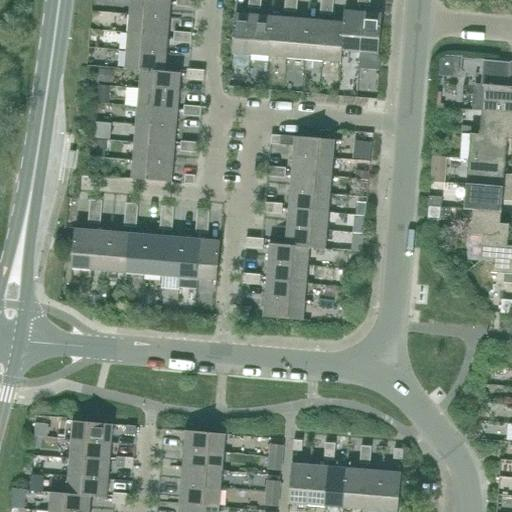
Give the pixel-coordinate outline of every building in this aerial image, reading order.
[(169,19),(171,1),(160,0),(130,0),(129,15),(169,19)] [(194,8),(194,0),(185,0),(185,7),(194,8)] [(260,10),(260,0),(248,0),(248,9),(260,10)] [(296,13),(297,1),(285,0),(284,12),(296,13)] [(332,16),(333,4),(321,3),(320,15),(332,16)] [(359,53),(363,13),(344,11),(343,23),(344,23),(342,41),(342,51),(359,53)] [(250,56),(254,15),(235,13),(231,54),(250,56)] [(380,29),(382,14),(363,13),(359,53),(378,54),(379,41),(380,29)] [(168,37),(169,19),(129,15),(127,33),(168,37)] [(268,57),(272,17),(254,15),(250,56),(268,57)] [(286,59),(290,18),(272,17),(268,57),(286,59)] [(304,60),(308,20),(290,18),(286,59),(304,60)] [(322,62),(326,21),(308,20),(304,60),(322,62)] [(344,23),(343,23),(326,21),(322,62),(341,63),(342,51),(342,41),(344,23)] [(182,43),(183,33),(174,32),(173,43),(182,43)] [(166,55),(168,37),(127,33),(126,51),(166,55)] [(191,34),(183,33),(182,43),(190,44),(191,34)] [(165,73),(165,72),(166,55),(126,51),(124,70),(140,71),(165,73)] [(511,87),(507,87),(509,66),(485,63),(483,85),(481,111),(511,113),(511,87)] [(196,70),(195,70),(187,70),(186,80),(195,80),(196,70)] [(203,81),(204,71),(196,70),(195,80),(203,81)] [(165,72),(165,73),(140,71),(139,89),(179,92),(181,74),(165,72)] [(178,110),(179,92),(139,89),(137,107),(178,110)] [(192,116),(192,106),(184,105),(183,116),(192,116)] [(200,117),(201,107),(192,106),(192,116),(200,117)] [(176,128),(178,110),(137,107),(136,125),(176,128)] [(511,113),(481,111),(479,135),(479,136),(507,138),(507,140),(511,139),(511,113)] [(175,146),(176,128),(136,125),(134,143),(175,146)] [(479,136),(479,135),(470,134),(470,135),(463,134),(461,156),(468,157),(468,160),(506,163),(507,140),(507,138),(479,136)] [(280,145),(281,136),(271,135),(270,144),(280,145)] [(333,159),(335,141),(281,136),(280,145),(293,146),(292,156),(333,159)] [(189,152),(189,142),(181,141),(180,152),(189,152)] [(197,153),(198,143),(189,142),(189,152),(197,153)] [(173,164),(175,146),(134,143),(133,161),(173,164)] [(332,177),(333,159),(292,156),(291,174),(332,177)] [(511,175),(505,175),(506,163),(468,160),(466,185),(511,188),(511,175)] [(172,183),(173,164),(133,161),(131,179),(172,183)] [(276,178),(277,168),(268,167),(267,177),(276,178)] [(285,179),(286,168),(277,168),(276,178),(285,179)] [(431,169),(430,182),(442,183),(443,175),(439,170),(431,169)] [(330,195),(332,177),(291,174),(289,192),(330,195)] [(195,185),(195,176),(185,175),(184,184),(195,185)] [(511,201),(511,188),(466,185),(463,211),(472,211),(472,210),(502,212),(503,200),(511,201)] [(329,213),(330,195),(289,192),(288,210),(329,213)] [(441,208),(442,198),(428,197),(428,206),(441,208)] [(102,202),(93,201),(89,200),(88,212),(101,213),(102,202)] [(273,214),(274,204),(265,203),(264,213),(273,214)] [(138,205),(129,204),(125,204),(124,215),(137,216),(138,205)] [(282,215),(283,204),(274,204),(273,214),(282,215)] [(440,220),(441,208),(428,206),(427,219),(440,220)] [(174,208),(165,207),(162,207),(161,218),(173,220),(174,208)] [(210,211),(201,210),(198,210),(197,222),(209,223),(210,211)] [(327,231),(329,213),(288,210),(286,228),(327,231)] [(500,223),(502,212),(472,210),(472,211),(470,236),(482,237),(481,248),(494,249),(495,236),(508,237),(509,224),(500,223)] [(100,225),(101,213),(88,212),(87,224),(100,225)] [(136,228),(137,216),(124,215),(123,227),(136,228)] [(172,231),(173,220),(161,218),(160,230),(172,231)] [(208,234),(209,223),(197,222),(196,233),(208,234)] [(353,223),(352,233),(362,234),(363,224),(353,223)] [(326,250),(327,231),(286,228),(285,246),(310,248),(310,249),(326,250)] [(90,271),(93,231),(75,229),(71,269),(90,271)] [(108,272),(111,232),(93,231),(90,271),(108,272)] [(126,274),(129,234),(111,232),(108,272),(126,274)] [(147,235),(129,234),(126,274),(144,275),(147,235)] [(165,237),(147,235),(144,275),(162,277),(165,237)] [(511,246),(507,246),(508,237),(495,236),(494,249),(481,248),(480,261),(492,263),(491,274),(504,275),(503,283),(511,284),(511,246)] [(180,279),(183,238),(165,237),(162,277),(180,279)] [(198,280),(201,240),(183,238),(180,279),(198,280)] [(254,249),(255,239),(246,238),(245,248),(254,249)] [(264,239),(255,239),(254,249),(263,250),(264,239)] [(217,282),(220,241),(201,240),(198,280),(217,282)] [(285,246),(269,244),(267,263),(308,266),(310,249),(310,248),(285,246)] [(306,284),(308,266),(267,263),(266,281),(306,284)] [(251,285),(252,275),(243,274),(242,284),(251,285)] [(260,286),(261,275),(252,275),(251,285),(260,286)] [(305,302),(306,284),(266,281),(264,299),(305,302)] [(303,321),(305,302),(264,299),(263,318),(303,321)] [(511,314),(511,301),(501,300),(500,313),(511,314)] [(250,317),(251,308),(240,307),(240,316),(250,317)] [(113,425),(80,422),(72,422),(71,440),(111,444),(113,425)] [(136,427),(126,426),(125,435),(135,436),(136,427)] [(224,453),(226,435),(185,431),(183,450),(224,453)] [(110,462),(111,444),(71,440),(69,458),(110,462)] [(302,452),(302,441),(294,441),(293,451),(302,452)] [(335,453),(335,444),(325,443),(324,452),(335,453)] [(282,459),(283,446),(271,445),(270,457),(282,459)] [(371,456),(371,447),(361,446),(360,455),(371,456)] [(402,460),(403,449),(394,449),(393,459),(402,460)] [(222,471),(224,453),(183,450),(182,468),(222,471)] [(334,461),(335,453),(324,452),(324,460),(334,461)] [(370,464),(371,456),(360,455),(360,463),(370,464)] [(124,468),(125,458),(116,457),(115,468),(124,468)] [(281,471),(282,459),(270,457),(269,470),(281,471)] [(108,480),(110,462),(69,458),(68,476),(108,480)] [(133,469),(133,459),(125,458),(124,468),(133,469)] [(307,506),(310,465),(292,464),(288,504),(307,506)] [(325,507),(328,467),(310,465),(307,506),(325,507)] [(343,509),(346,468),(328,467),(325,507),(343,509)] [(221,489),(222,471),(182,468),(180,486),(221,489)] [(361,510),(364,470),(346,468),(343,509),(361,510)] [(379,511),(382,471),(364,470),(361,510),(379,511)] [(383,511),(397,511),(401,473),(382,471),(379,511),(383,511)] [(107,499),(108,480),(68,476),(66,494),(91,497),(107,499)] [(279,494),(280,482),(268,481),(267,493),(279,494)] [(219,507),(221,489),(180,486),(179,504),(219,507)] [(66,494),(50,493),(49,511),(58,511),(89,511),(91,497),(66,494)] [(121,504),(122,494),(113,493),(112,504),(121,504)] [(278,507),(279,494),(267,493),(266,506),(278,507)] [(129,505),(130,495),(122,494),(121,504),(129,505)]
